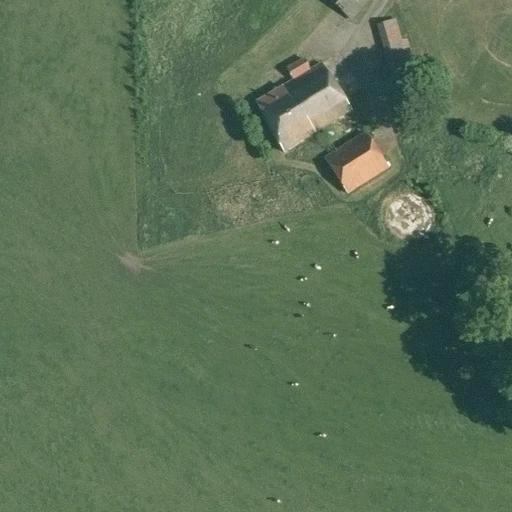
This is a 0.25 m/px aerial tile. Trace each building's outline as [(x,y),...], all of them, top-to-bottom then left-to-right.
[(326,0),(351,21),(369,0),(326,0)] [(376,26),(391,78),(416,71),(407,38),(401,39),(395,19),(376,26)] [(285,68),(292,80),(310,69),(303,58),(285,68)] [(255,103),(284,153),(351,111),(321,64),(310,70),(293,81),(255,103)] [(324,158),(347,195),(389,169),(365,132),(324,158)] [(305,188),(310,215),(327,212),(322,185),(305,188)] [(200,207),(209,227),(219,222),(210,202),(200,207)]
